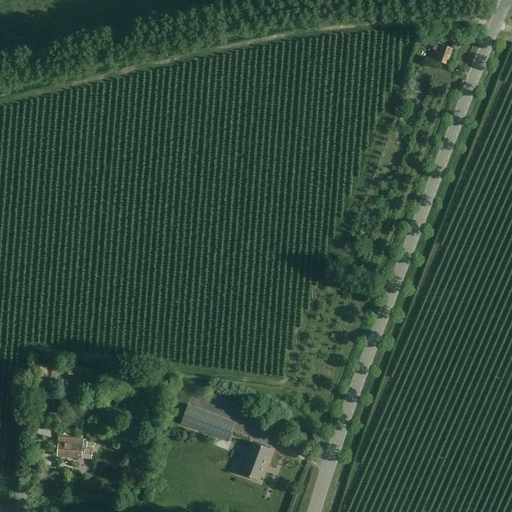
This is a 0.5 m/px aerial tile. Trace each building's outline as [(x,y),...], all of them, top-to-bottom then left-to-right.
[(434,40),(443,43),(446,36),(437,33),(434,40)] [(453,48),(441,44),(436,42),(433,51),(435,52),(433,59),(448,64),(453,48)] [(37,364),(36,377),(55,379),(56,365),(37,364)] [(189,405),(182,424),(228,441),(235,422),(189,405)] [(86,439),(78,438),(60,436),(58,456),(91,460),(93,449),(83,448),(84,441),(86,441),(86,439)] [(241,474),(259,481),(271,449),(253,442),(241,474)]
